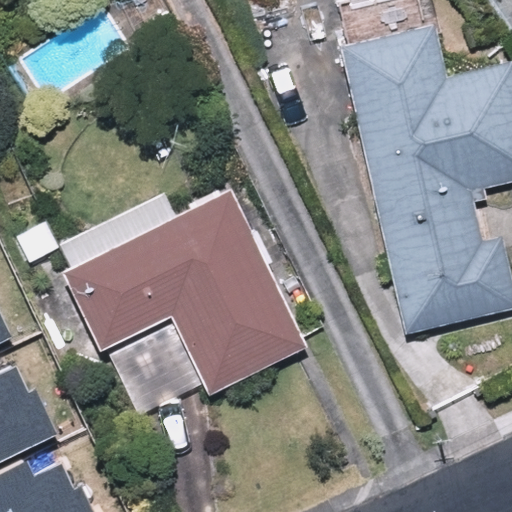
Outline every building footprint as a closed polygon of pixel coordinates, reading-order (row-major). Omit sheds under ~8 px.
[(326,54),(328,63),(385,327),(502,302),(489,240),(475,244),(465,197),(511,186),(511,123),(499,65),(422,82),(412,35),(326,54)] [(174,179),(75,222),(84,244),(61,254),(100,343),(173,311),(210,394),(309,351),(237,185),(186,207),(174,179)] [(0,346),(13,340),(0,311),(0,346)] [(0,463),(58,437),(35,388),(29,391),(16,363),(0,370),(0,463)] [(0,470),(0,511),(98,511),(85,483),(79,486),(67,459),(36,473),(29,457),(0,470)]
